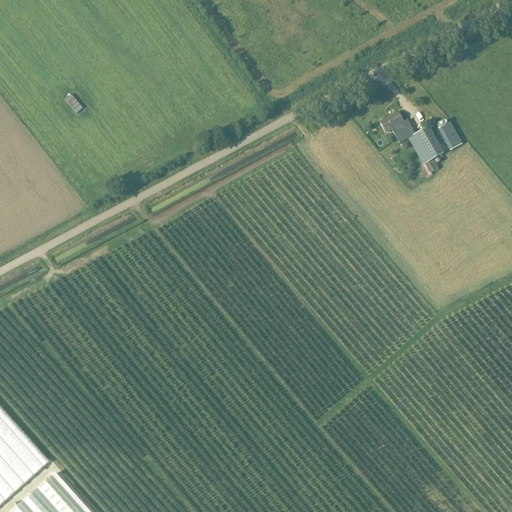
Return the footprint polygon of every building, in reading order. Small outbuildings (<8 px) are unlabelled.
[(76,115),(84,109),(73,94),(65,100),(76,115)] [(403,143),(408,140),(408,141),(407,142),(410,149),(412,148),(422,166),(443,155),(428,128),(410,138),(397,115),(379,124),(385,134),(391,131),(394,135),(397,133),(403,143)] [(449,152),(461,146),(449,124),(437,130),(449,152)] [(0,506),(50,462),(0,406),(0,506)] [(93,511),(59,472),(11,511),(93,511)]
